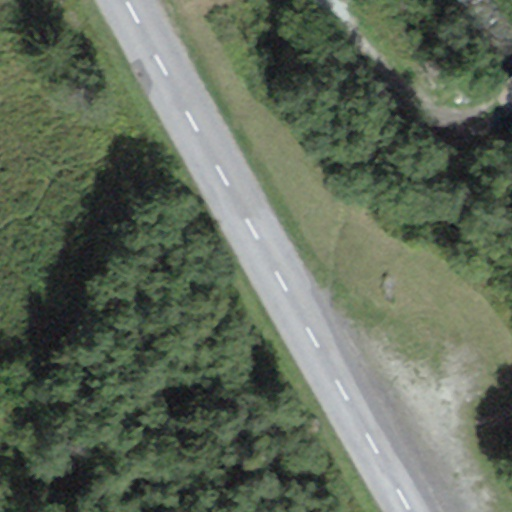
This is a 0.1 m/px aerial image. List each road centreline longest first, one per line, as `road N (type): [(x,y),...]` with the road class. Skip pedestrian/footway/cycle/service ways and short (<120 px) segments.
road 1 (tertiary): [(409,511),(126,0)]
road 2 (track): [(315,0),(390,75),(448,110),(483,112),(511,91)]
